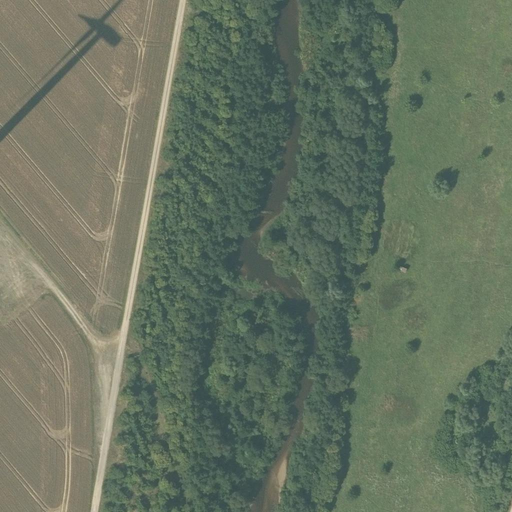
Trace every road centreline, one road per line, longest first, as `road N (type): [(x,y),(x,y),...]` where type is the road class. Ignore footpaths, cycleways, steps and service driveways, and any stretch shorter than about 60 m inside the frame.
road 1 (track): [(184,0),(93,511)]
road 2 (track): [(124,329),(195,511)]
